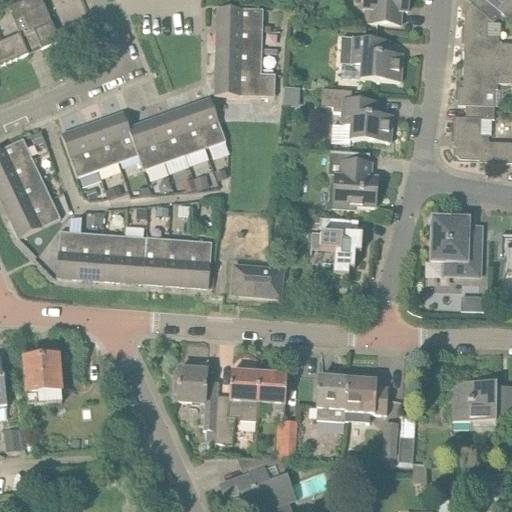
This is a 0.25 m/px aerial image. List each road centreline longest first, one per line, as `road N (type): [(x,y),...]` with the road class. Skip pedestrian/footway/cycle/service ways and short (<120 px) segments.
road 1 (residential): [(112,320),(391,337)]
road 2 (residential): [(221,194),(90,206),(78,200),(38,106)]
road 3 (residential): [(194,511),(112,320)]
road 4 (residential): [(424,192),(441,0)]
road 5 (residential): [(38,106),(119,73),(125,51),(105,0)]
road 6 (residential): [(391,337),(424,192)]
road 7 (residential): [(391,337),(511,339)]
